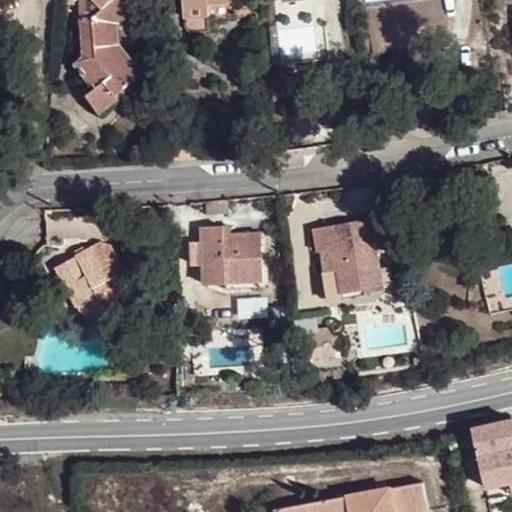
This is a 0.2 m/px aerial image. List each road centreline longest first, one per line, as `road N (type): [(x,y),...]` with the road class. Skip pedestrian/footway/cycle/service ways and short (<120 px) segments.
road 1 (residential): [(0,211),(53,184),(286,174),(511,132)]
road 2 (secondary): [(0,433),(306,423),(511,390)]
